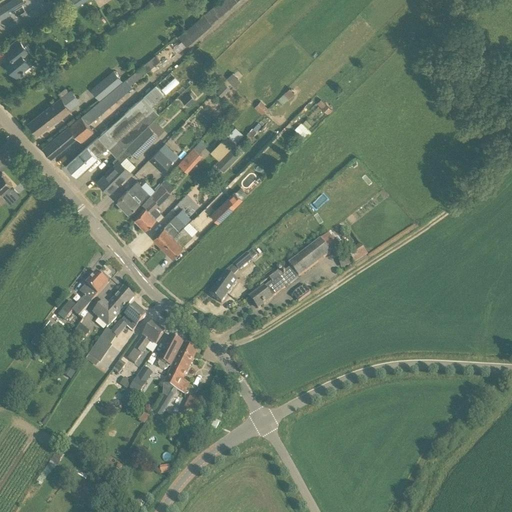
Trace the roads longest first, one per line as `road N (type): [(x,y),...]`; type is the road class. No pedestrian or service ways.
road 1 (tertiary): [(263,422),(212,341),(146,285),(0,115)]
road 2 (track): [(511,152),(437,219),(221,353)]
road 3 (tertiary): [(263,422),(387,367),(511,369)]
road 4 (unclassified): [(161,511),(195,465),(263,422)]
